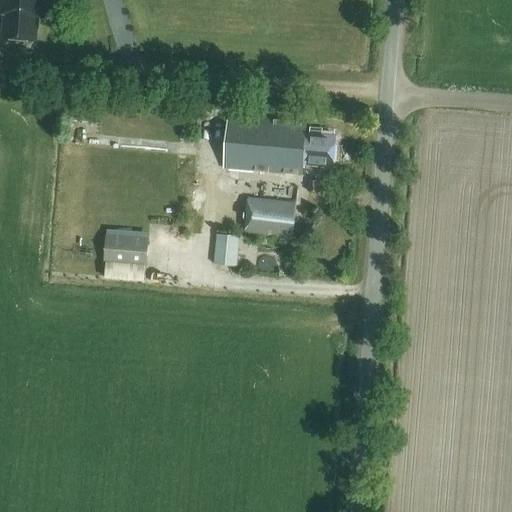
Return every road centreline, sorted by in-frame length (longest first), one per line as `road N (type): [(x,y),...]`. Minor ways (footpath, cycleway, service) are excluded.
road 1 (unclassified): [(353,511),(393,0)]
road 2 (track): [(511,105),(386,94)]
